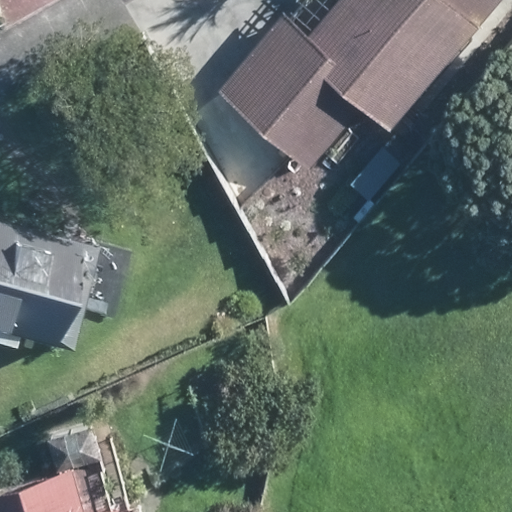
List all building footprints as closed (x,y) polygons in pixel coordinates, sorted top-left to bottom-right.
[(287,11),(222,90),(312,164),(363,101),(396,128),(501,0),(340,0),(314,32),(287,11)] [(77,238),(64,235),(0,219),(0,325),(64,341),(90,241),(77,238)] [(78,433),(86,460),(104,455),(96,428),(78,433)] [(60,469),(76,464),(66,430),(50,434),(60,469)] [(122,511),(120,505),(97,511),(86,511),(74,470),(51,476),(0,491),(0,511),(122,511)]
